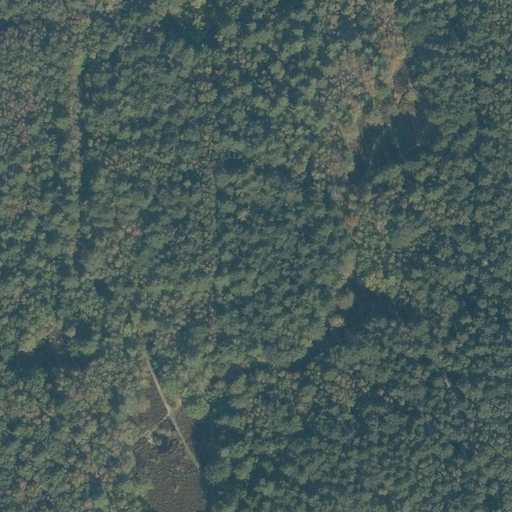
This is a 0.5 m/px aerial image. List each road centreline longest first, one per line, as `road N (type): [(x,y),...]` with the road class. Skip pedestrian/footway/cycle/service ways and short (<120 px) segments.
road 1 (unknown): [(441,0),(471,44),(478,108),(469,168),(453,184),(472,243),(441,307),(443,360)]
road 2 (track): [(80,0),(77,225)]
road 3 (unknown): [(505,511),(443,360)]
